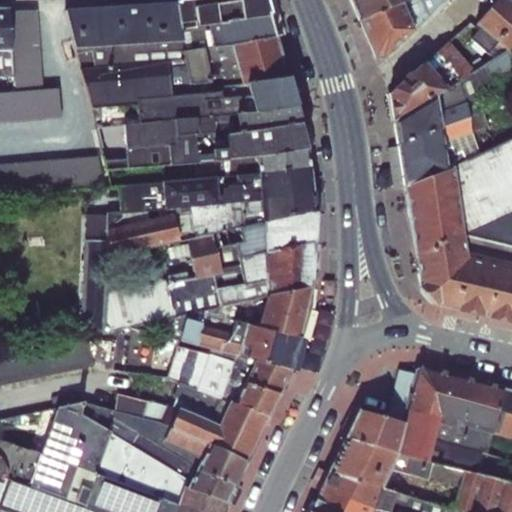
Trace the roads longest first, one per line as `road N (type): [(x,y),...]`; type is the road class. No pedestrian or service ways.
road 1 (tertiary): [(308,0),(337,84),(356,221)]
road 2 (tertiary): [(338,366),(268,511)]
road 3 (tertiary): [(356,221),(338,366)]
road 4 (tertiary): [(422,334),(389,298),(356,221)]
